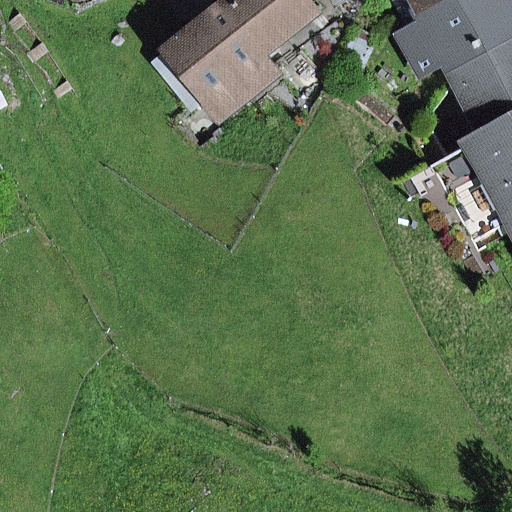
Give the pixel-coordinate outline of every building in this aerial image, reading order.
[(236,0),(156,61),(193,110),(211,96),(265,55),(319,14),(308,0),(236,0)] [(453,61),(458,72),(511,43),(511,0),(441,0),(423,10),(408,17),(416,31),(403,37),(424,76),(453,61)] [(417,0),(423,10),(441,0),(417,0)] [(455,73),(487,139),(511,125),(511,43),(458,72),(455,73)] [(211,96),(225,114),(279,73),(265,55),(211,96)] [(511,223),(511,125),(487,139),(434,167),(475,244),(511,223)]
